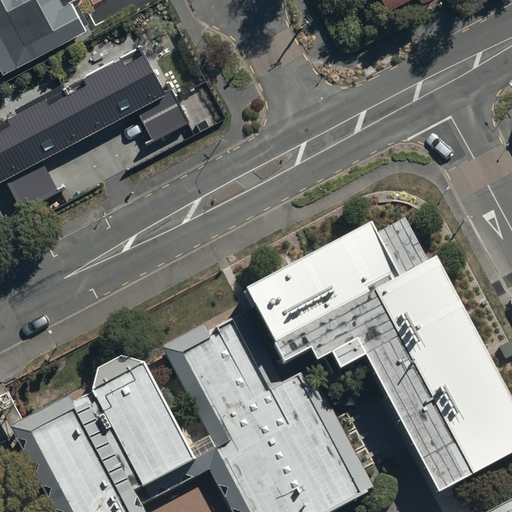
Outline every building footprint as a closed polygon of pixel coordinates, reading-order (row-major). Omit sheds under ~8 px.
[(0,0),(0,73),(4,72),(6,76),(89,32),(75,6),(86,0),(0,0)] [(377,0),(386,15),(414,0),(377,0)] [(135,106),(165,91),(142,46),(0,119),(0,175),(5,173),(40,155),(135,106)] [(152,139),(187,121),(170,88),(165,91),(135,106),(152,139)] [(22,207),(58,189),(40,155),(5,173),(22,207)] [(367,363),(442,503),(511,465),(511,396),(409,205),(244,294),(284,367),(313,351),(320,363),(332,356),(343,376),(367,363)] [(204,330),(164,351),(248,511),(340,511),(367,498),(364,493),(371,490),(311,376),(285,390),(246,317),(210,336),(204,330)] [(69,403),(12,432),(53,511),(143,511),(136,497),(197,467),(146,369),(123,361),(99,372),(93,397),(74,408),(69,403)] [(511,511),(511,477),(451,511),(450,511),(511,511)]
